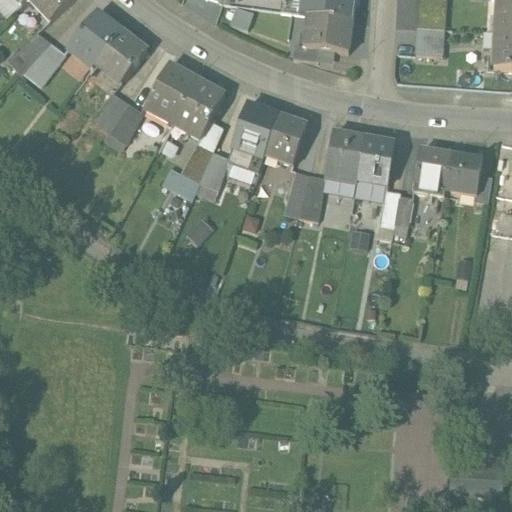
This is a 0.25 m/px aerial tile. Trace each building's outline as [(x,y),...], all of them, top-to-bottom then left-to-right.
[(11,0),(21,11),(28,4),(32,0),(11,0)] [(79,1),(77,0),(32,0),(28,4),(50,28),(79,1)] [(306,0),(304,21),(307,21),(352,27),(354,0),(306,0)] [(419,0),(417,33),(444,35),(446,0),(419,0)] [(498,5),(496,38),(511,39),(511,4),(498,4),(498,5)] [(236,13),(230,29),(248,36),(254,19),(236,13)] [(93,76),(101,66),(122,38),(97,18),(68,57),(93,76)] [(352,27),(307,21),(304,51),(303,53),(334,57),(349,59),(353,27),(352,27)] [(444,35),(417,33),(415,61),(442,63),(444,35)] [(147,57),(122,38),(101,66),(126,85),(147,57)] [(511,74),(511,39),(496,38),(493,73),(511,74)] [(7,67),(22,82),(25,80),(35,68),(51,50),(38,39),(7,67)] [(66,61),(51,50),(35,68),(51,80),(66,61)] [(303,53),(304,51),(295,50),(293,64),(332,70),(334,57),(303,53)] [(35,68),(25,80),(41,92),(51,80),(35,68)] [(145,116),(173,131),(197,86),(169,71),(145,116)] [(226,102),(197,86),(173,131),(202,146),(226,102)] [(112,102),(93,126),(111,138),(128,112),(112,102)] [(264,165),(265,162),(279,122),(247,111),(233,155),(264,165)] [(128,112),(111,138),(128,149),(142,121),(128,112)] [(307,132),(279,122),(265,162),(293,172),(307,132)] [(357,191),(357,187),(365,145),(332,139),(324,185),(357,191)] [(396,150),(365,145),(357,187),(388,193),(396,150)] [(199,151),(178,189),(196,198),(214,159),(199,151)] [(430,195),(445,197),(451,162),(420,157),(413,199),(429,201),(430,195)] [(214,159),(196,198),(216,208),(230,165),(214,159)] [(483,167),(451,162),(445,197),(475,202),(478,181),(481,182),(483,167)] [(309,182),(295,178),(289,201),(303,205),(309,184),(309,182)] [(492,184),(481,182),(478,181),(475,202),(474,208),(488,211),(492,184)] [(325,187),(309,184),(303,205),(298,224),(318,228),(325,187)] [(401,200),(385,197),(379,232),(395,234),(400,203),(401,200)] [(414,205),(400,203),(395,234),(394,240),(405,242),(406,233),(409,233),(414,205)] [(246,231),(259,236),(265,218),(253,214),(246,231)] [(203,247),(214,230),(203,223),(192,240),(203,247)] [(356,233),(352,250),(369,254),(373,236),(356,233)] [(449,501),(503,504),(505,462),(452,459),(449,501)]
